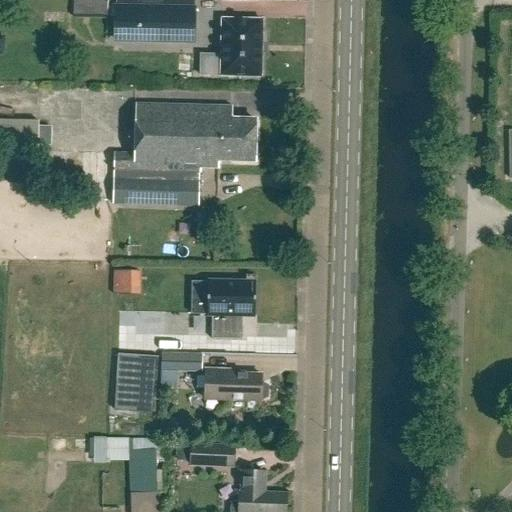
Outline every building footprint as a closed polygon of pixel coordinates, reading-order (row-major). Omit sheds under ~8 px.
[(70,0),(71,15),(105,16),(104,0),(70,0)] [(111,39),(138,40),(194,41),(195,9),(139,8),(112,7),(111,39)] [(222,20),(221,76),(261,77),(262,21),(222,20)] [(254,163),(256,121),(232,121),(232,108),(136,105),(135,154),(115,154),(113,205),(198,207),(200,168),(218,169),(218,162),(254,163)] [(45,120),(0,119),(0,154),(31,155),(31,143),(44,143),(45,120)] [(115,271),(114,295),(136,296),(137,272),(115,271)] [(256,284),(209,282),(208,315),(213,316),(212,340),(239,340),(239,316),(255,317),(256,284)] [(133,314),(133,337),(159,337),(160,314),(133,314)] [(201,355),(162,354),(161,372),(176,372),(200,373),(201,355)] [(158,358),(138,357),(135,412),(155,414),(158,358)] [(205,371),(205,373),(204,396),(204,400),(225,400),(261,401),(261,400),(263,400),(268,398),(268,386),(264,384),(261,384),(262,375),(239,375),(239,371),(226,371),(205,371)] [(124,461),(124,437),(88,437),(87,461),(124,461)] [(126,511),(152,511),(151,437),(125,438),(126,511)] [(189,443),(188,467),(223,468),(223,444),(189,443)] [(264,494),(265,473),(242,473),(241,494),(239,494),(239,503),(231,503),(230,511),(285,511),(286,495),(264,494)]
